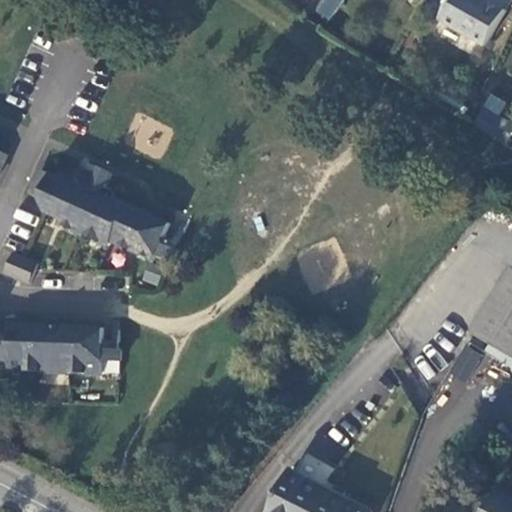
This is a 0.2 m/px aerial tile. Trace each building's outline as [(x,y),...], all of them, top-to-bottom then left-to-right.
[(329,21),(342,0),(321,0),(314,12),(329,21)] [(450,0),(440,20),(485,46),(506,11),(486,0),(450,0)] [(488,93),(472,126),(504,142),(511,125),(511,123),(499,117),(506,102),(488,93)] [(0,172),(8,155),(0,150),(0,172)] [(96,181),(108,186),(113,176),(111,175),(111,172),(99,166),(96,172),(98,174),(96,181)] [(43,207),(44,208),(61,216),(59,221),(110,244),(113,239),(154,259),(157,253),(163,240),(166,234),(171,222),(116,197),(78,180),(62,173),(61,176),(60,178),(41,170),(31,192),(40,196),(43,207)] [(113,176),(108,186),(117,180),(118,174),(114,173),(113,176)] [(78,180),(116,197),(119,190),(108,186),(96,181),(93,179),(81,174),(78,180)] [(163,240),(157,253),(162,255),(167,242),(163,240)] [(162,255),(174,260),(179,248),(167,242),(162,255)] [(40,263),(25,256),(16,252),(7,272),(33,281),(39,268),(40,263)] [(511,356),(511,268),(473,334),(511,356)] [(12,323),(11,334),(9,359),(9,367),(104,372),(105,358),(105,344),(107,326),(12,323)] [(11,334),(0,331),(0,357),(9,359),(11,334)] [(111,358),(122,359),(123,346),(112,345),(111,358)] [(372,511),(373,511),(291,468),(269,511),(372,511)] [(511,511),(511,495),(500,488),(486,511),(511,511)]
